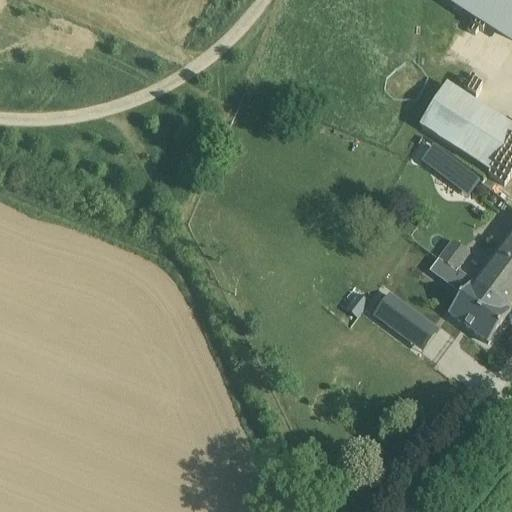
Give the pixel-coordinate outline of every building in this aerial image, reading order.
[(511,47),(511,0),(437,0),(511,49),(511,47)] [(511,138),(511,127),(447,86),(419,130),(489,174),(511,138)] [(511,306),(511,235),(474,286),(472,284),(472,285),(507,312),(511,306)] [(457,273),(463,264),(469,256),(452,243),(438,262),(455,275),(457,273)] [(438,262),(429,274),(462,298),(448,316),(489,345),(511,315),(507,312),(472,285),(472,284),(457,273),(455,275),(438,262)] [(389,297),(374,317),(405,341),(421,320),(389,297)]
